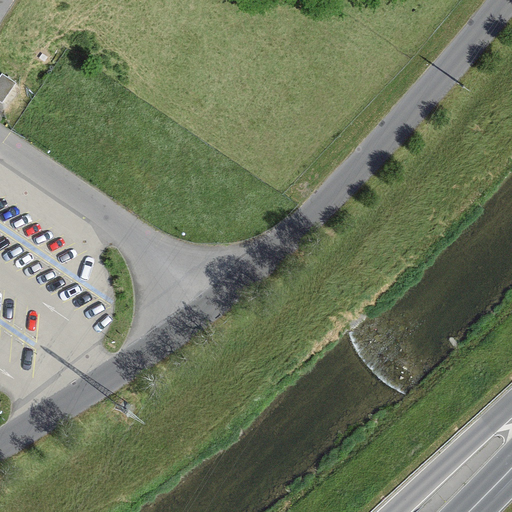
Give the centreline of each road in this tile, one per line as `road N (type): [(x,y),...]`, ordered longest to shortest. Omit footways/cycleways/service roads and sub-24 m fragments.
road 1 (unclassified): [(0,445),(59,413),(232,283),(362,170),(510,0)]
road 2 (primary): [(511,411),(393,511)]
